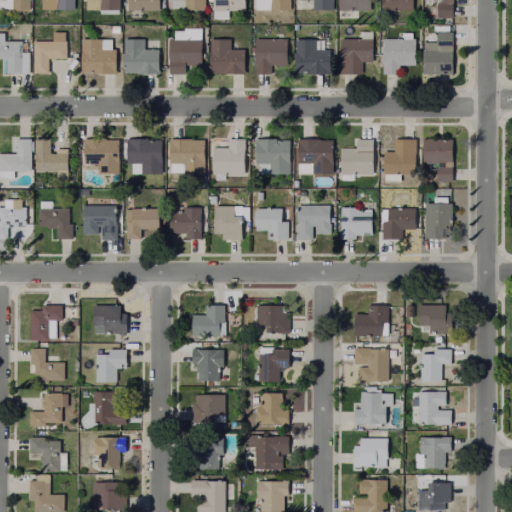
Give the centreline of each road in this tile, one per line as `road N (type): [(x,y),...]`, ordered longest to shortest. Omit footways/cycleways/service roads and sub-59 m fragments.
road 1 (residential): [(0,273),(511,275)]
road 2 (residential): [(485,0),(485,511)]
road 3 (residential): [(0,108),(470,110),(485,101)]
road 4 (residential): [(315,274),(319,511)]
road 5 (residential): [(158,274),(158,511)]
